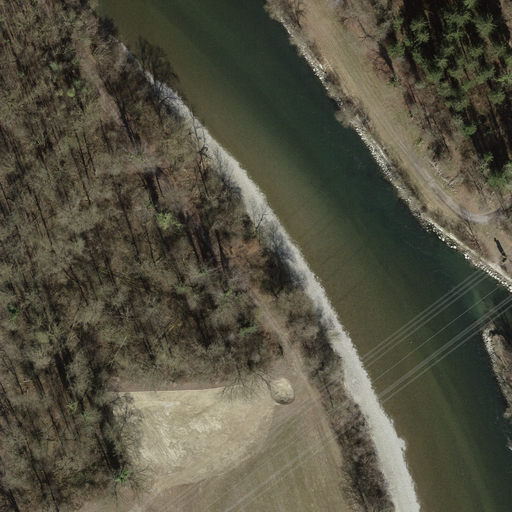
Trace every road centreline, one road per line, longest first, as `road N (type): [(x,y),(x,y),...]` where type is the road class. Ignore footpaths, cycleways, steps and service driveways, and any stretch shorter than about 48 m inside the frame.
road 1 (track): [(44,0),(299,363),(361,511)]
road 2 (track): [(293,0),(422,182),(469,222),(508,196)]
